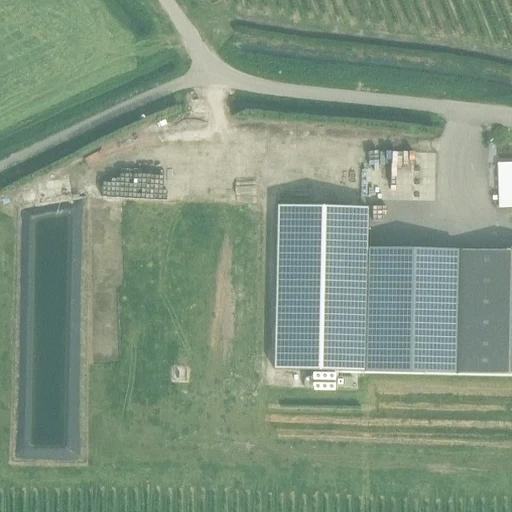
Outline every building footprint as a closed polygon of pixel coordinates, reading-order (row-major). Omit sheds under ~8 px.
[(511,162),(497,163),(498,208),(511,207),(511,162)] [(415,215),(416,192),(377,191),(376,213),(415,215)] [(276,370),(365,371),(367,248),(367,207),(279,206),(276,370)] [(365,371),(456,374),(511,375),(511,251),(459,250),(367,248),(365,371)] [(405,376),(363,375),(362,399),(404,401),(405,376)]
